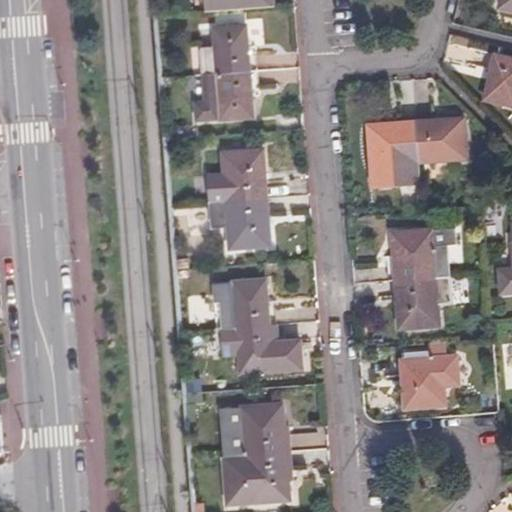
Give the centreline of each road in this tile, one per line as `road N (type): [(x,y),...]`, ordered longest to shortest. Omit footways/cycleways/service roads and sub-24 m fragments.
road 1 (secondary): [(56,475),(21,73)]
road 2 (residential): [(321,66),(350,446)]
road 3 (residential): [(461,511),(494,484),(489,433),(350,446)]
road 4 (residential): [(321,66),(421,57),(440,0)]
